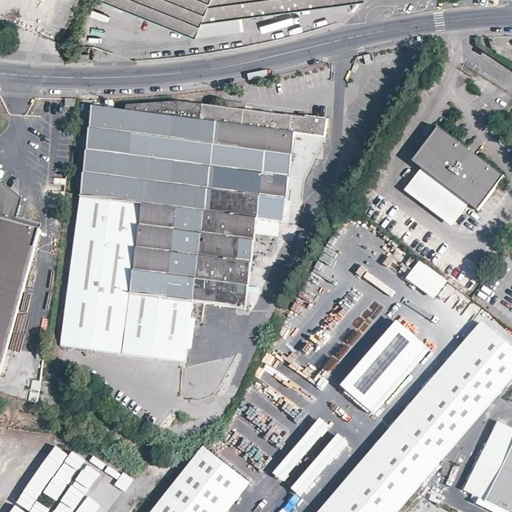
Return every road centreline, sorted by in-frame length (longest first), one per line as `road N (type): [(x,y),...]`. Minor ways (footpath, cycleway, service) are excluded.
road 1 (tertiary): [(0,71),(147,76),(458,18)]
road 2 (unknown): [(453,65),(505,162),(510,189),(483,233),(450,238)]
road 3 (unknown): [(453,65),(394,169),(450,238)]
